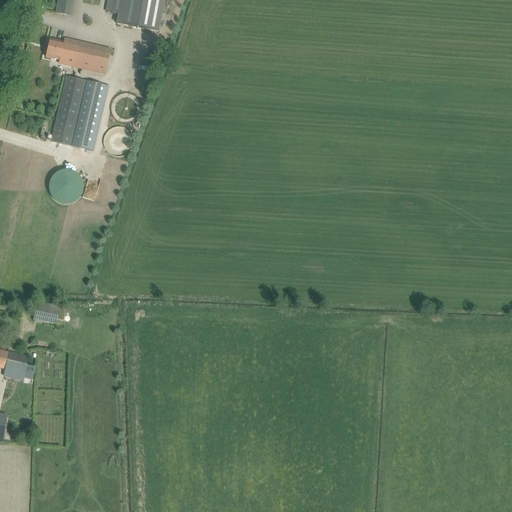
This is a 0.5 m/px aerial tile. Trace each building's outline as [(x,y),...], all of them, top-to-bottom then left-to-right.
[(74,0),(57,0),(55,13),(72,16),(74,0)] [(158,33),(164,0),(110,0),(108,13),(119,15),(117,25),(158,33)] [(105,75),(110,52),(78,44),(79,43),(64,39),(63,43),(49,40),(46,57),(59,61),(58,64),(105,75)] [(107,87),(66,77),(51,142),(91,152),(107,87)] [(78,203),(77,172),(49,173),(49,203),(78,203)] [(33,304),(32,322),(55,324),(56,306),(33,304)] [(0,367),(24,374),(28,359),(0,351),(0,367)]
